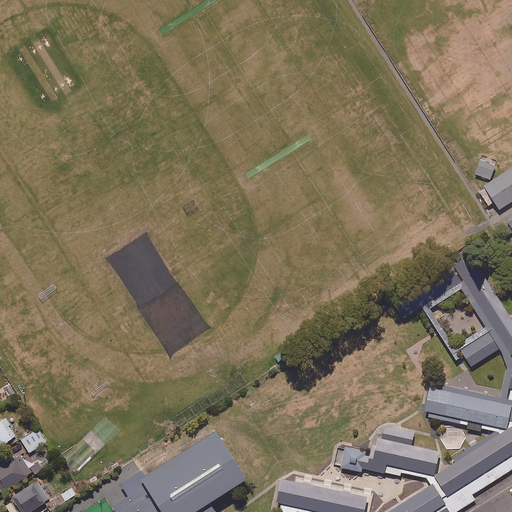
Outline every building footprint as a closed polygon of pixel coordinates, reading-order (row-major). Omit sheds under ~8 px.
[(494,165),(479,160),(474,174),(489,179),(494,165)] [(511,199),(511,166),(483,185),(498,209),(511,199)] [(511,321),(469,254),(452,264),(511,358),(511,321)] [(384,329),(460,281),(450,265),(346,329),(350,335),(357,346),(384,329)] [(421,308),(404,319),(443,380),(460,369),(421,308)] [(498,349),(487,332),(460,350),(471,366),(498,349)] [(509,407),(428,388),(423,409),(504,428),(509,407)] [(5,416),(0,418),(0,444),(16,434),(9,424),(10,424),(5,416)] [(119,431),(105,417),(92,430),(106,444),(119,431)] [(344,447),(339,468),(361,473),(361,470),(385,475),(387,467),(434,476),(440,450),(411,444),(413,432),(392,428),(383,426),(381,439),(376,438),(374,448),(370,447),(368,457),(362,456),(363,451),(344,447)] [(455,511),(474,500),(471,495),(511,470),(511,471),(511,426),(434,476),(431,477),(434,481),(384,511),(455,511)] [(46,441),(37,427),(16,440),(24,454),(29,451),(29,452),(32,450),(34,454),(41,450),(38,445),(46,441)] [(111,506),(114,511),(219,511),(210,497),(246,475),(215,427),(145,471),(142,467),(120,482),(128,494),(111,506)] [(24,460),(19,453),(0,465),(0,490),(24,475),(26,479),(58,459),(55,453),(40,463),(36,457),(30,461),(28,458),(24,460)] [(310,483),(282,476),(276,500),(333,511),(363,511),(367,495),(310,483)] [(33,481),(11,495),(21,511),(26,511),(50,497),(38,479),(33,482),(33,481)] [(77,492),(72,485),(45,502),(50,509),(77,492)] [(373,489),(372,489),(372,491),(373,492),(374,493),(375,494),(377,495),(378,495),(379,496),(381,496),(382,497),(384,497),(385,497),(387,496),(388,496),(390,496),(391,495),(392,494),(392,493),(391,492),(389,491),(388,490),(387,489),(385,488),(384,488),(382,487),(381,487),(379,487),(378,487),(376,488),(375,488),(373,489)]
